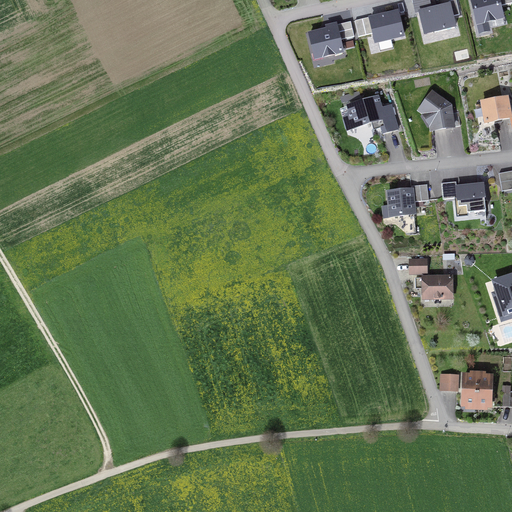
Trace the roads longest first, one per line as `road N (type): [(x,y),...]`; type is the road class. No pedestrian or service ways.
road 1 (residential): [(440,427),(170,454),(18,511)]
road 2 (residential): [(440,427),(384,259),(343,180)]
road 3 (track): [(107,475),(106,446),(0,259)]
road 4 (residential): [(272,20),(343,180)]
road 5 (residential): [(343,180),(511,159)]
